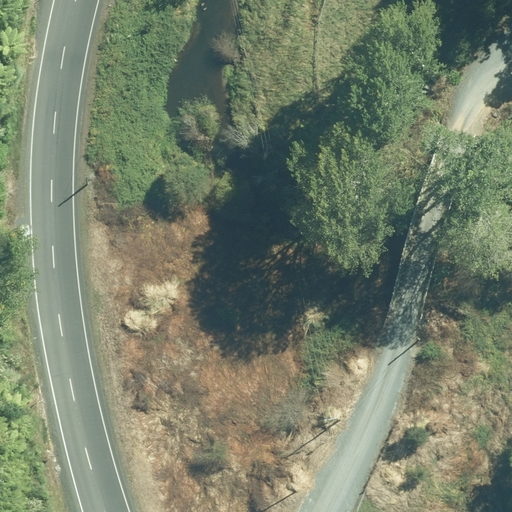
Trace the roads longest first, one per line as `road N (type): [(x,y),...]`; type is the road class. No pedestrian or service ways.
road 1 (tertiary): [(74,0),(52,120),(56,305),(105,511)]
road 2 (unclassified): [(321,511),(364,442),(488,83),(511,66)]
